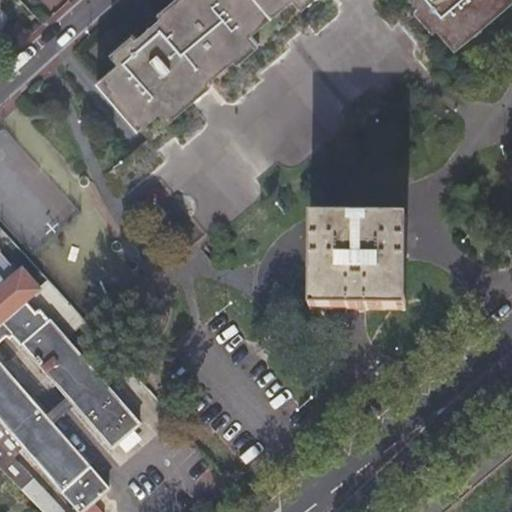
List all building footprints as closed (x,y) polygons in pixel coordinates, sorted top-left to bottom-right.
[(95,81),(136,129),(158,111),(167,122),(209,85),(206,81),(232,59),(235,64),(257,45),(248,35),(289,0),(292,0),(300,9),(311,0),(410,0),(417,8),(414,11),(432,33),(436,30),(454,51),(511,0),(170,0),(156,12),(159,16),(134,38),(130,34),(108,52),(116,62),(95,81)] [(405,218),(307,216),(308,311),(404,312),(405,218)] [(60,336),(80,319),(8,240),(0,247),(0,468),(15,484),(42,511),(64,511),(14,454),(22,447),(78,511),(80,511),(92,502),(107,488),(49,423),(44,417),(0,366),(0,339),(9,332),(67,398),(71,403),(110,448),(138,423),(103,384),(107,381),(96,369),(92,372),(79,357),(60,336)] [(49,423),(71,403),(67,398),(44,417),(49,423)] [(100,511),(92,502),(80,511),(100,511)]
